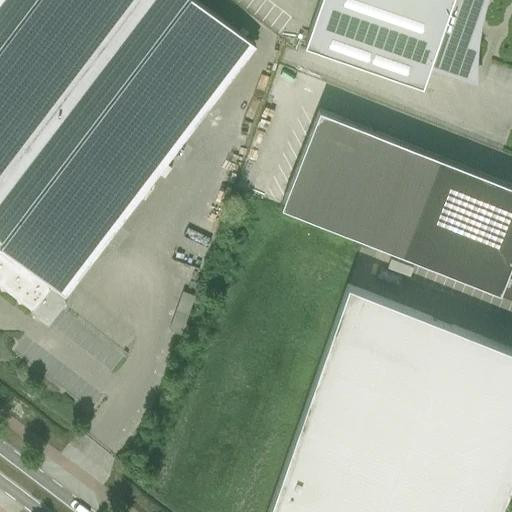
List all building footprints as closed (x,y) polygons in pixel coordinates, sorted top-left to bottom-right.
[(62,294),(252,43),(195,0),(0,0),(0,290),(4,290),(12,296),(16,296),(17,303),(21,303),(31,311),(32,319),(37,318),(47,326),(60,308),(65,308),(62,294)] [(427,68),(428,64),(467,77),(467,76),(471,64),(471,52),(468,40),(481,0),(318,0),(303,45),(421,86),(427,68)] [(317,109),(279,206),(397,253),(511,297),(511,185),(436,156),(317,109)] [(397,123),(399,116),(385,111),(379,130),(426,144),(429,133),(397,123)] [(441,144),(454,147),(456,138),(434,133),(430,148),(439,151),(441,144)] [(494,511),(511,467),(511,349),(346,284),(266,511),(494,511)]
